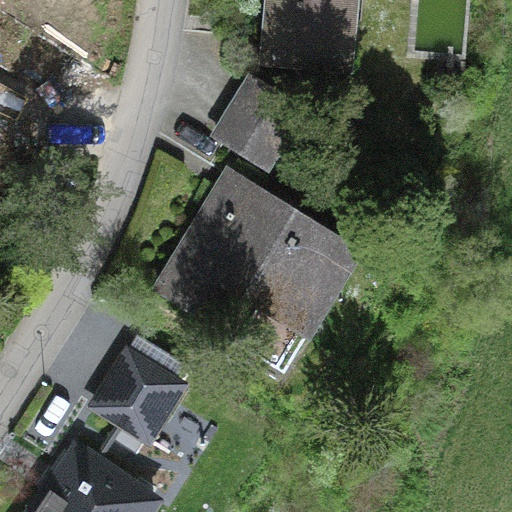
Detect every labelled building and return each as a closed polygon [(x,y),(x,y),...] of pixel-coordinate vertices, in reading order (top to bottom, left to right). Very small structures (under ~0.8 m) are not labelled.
[(276,0),(271,63),(348,70),(354,0),(276,0)] [(300,108),(251,78),(233,106),(283,137),(300,108)] [(265,166),(283,137),(233,106),(215,135),(265,166)] [(292,351),(355,249),(244,180),(234,197),(218,188),(157,288),(232,334),(241,320),(292,351)] [(127,353),(93,403),(144,437),(178,387),(127,353)] [(75,447),(31,511),(145,511),(154,500),(75,447)]
